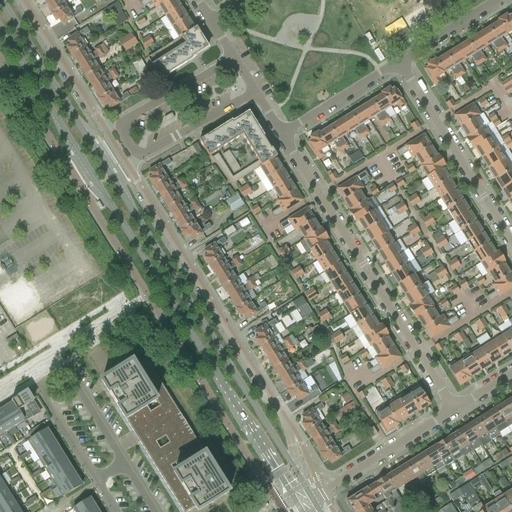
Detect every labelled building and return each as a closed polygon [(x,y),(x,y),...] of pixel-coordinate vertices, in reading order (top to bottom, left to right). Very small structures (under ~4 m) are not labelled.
[(47,8),(51,15),(66,6),(62,0),(49,0),(45,3),(48,7),(47,8)] [(151,3),(155,8),(168,0),(143,0),(139,3),(142,8),(151,3)] [(159,6),(165,17),(181,7),(176,0),(168,0),(155,8),(155,9),(159,6)] [(116,3),(105,10),(115,26),(116,28),(124,23),(127,21),(126,19),(120,10),(121,10),(116,3)] [(66,6),(51,15),(55,21),(59,19),(63,25),(71,19),(83,13),(80,8),(74,11),(76,13),(72,15),(66,6)] [(165,17),(172,27),(188,17),(181,7),(165,17)] [(506,15),(498,20),(507,34),(511,30),(511,15),(507,17),(506,15)] [(136,21),(140,26),(145,23),(142,17),(136,21)] [(166,32),(171,30),(164,17),(160,19),(166,32)] [(172,27),(179,38),(195,28),(188,17),(172,27)] [(492,26),(488,28),(502,50),(507,47),(501,38),(507,34),(498,20),(492,23),(492,26)] [(191,58),(207,48),(200,36),(201,35),(196,27),(195,28),(179,38),(147,58),(161,81),(169,76),(168,74),(192,59),(191,58)] [(66,48),(70,54),(85,45),(79,36),(83,34),(84,36),(89,33),(86,28),(77,33),(75,35),(67,40),(70,46),(66,48)] [(478,34),(486,47),(492,43),(498,53),(502,50),(488,28),(484,31),(482,30),(479,32),(478,34)] [(391,38),(397,48),(412,39),(405,29),(391,38)] [(368,33),(364,36),(370,46),(374,44),(368,33)] [(130,34),(118,42),(125,52),(137,44),(130,34)] [(472,38),(467,41),(481,63),(486,61),(480,51),(486,47),(478,34),(477,35),(475,34),(472,36),(472,38)] [(151,40),(149,37),(141,42),(143,45),(151,40)] [(143,45),(146,49),(153,44),(151,40),(143,45)] [(457,47),(457,48),(464,60),(471,57),(477,66),(481,63),(467,41),(462,44),(460,44),(457,45),(457,47)] [(76,61),(78,65),(102,50),(99,46),(94,49),(95,51),(91,54),(90,51),(89,52),(85,45),(70,54),(74,62),(76,61)] [(451,51),(446,54),(460,77),(464,74),(458,64),(464,60),(457,48),(456,48),(454,48),(451,49),(451,51)] [(373,52),(380,62),(384,60),(377,49),(373,52)] [(80,71),(84,77),(99,68),(96,63),(96,62),(95,59),(99,57),(100,59),(105,56),(102,50),(78,65),(81,70),(80,71)] [(440,56),(435,59),(443,74),(449,70),(455,80),(460,77),(446,54),(442,57),(440,56)] [(443,74),(435,59),(426,65),(428,67),(424,69),(435,87),(441,83),(437,77),(443,74)] [(89,83),(93,88),(117,73),(113,68),(108,72),(109,73),(105,76),(104,74),(103,74),(99,68),(84,77),(88,84),(89,83)] [(147,71),(143,73),(147,82),(152,79),(147,71)] [(94,93),(99,100),(113,92),(109,85),(110,84),(109,81),(112,79),(113,81),(119,77),(117,73),(93,88),(95,92),(94,93)] [(511,77),(500,84),(504,90),(511,84),(511,77)] [(389,88),(381,93),(390,107),(396,103),(399,109),(405,106),(394,88),(391,90),(389,88)] [(113,92),(99,100),(102,106),(106,104),(110,110),(120,103),(129,97),(126,93),(121,96),(122,98),(118,100),(113,92)] [(375,99),(371,101),(385,123),(390,121),(389,119),(395,115),(390,107),(381,93),(376,96),(375,99)] [(478,102),(481,108),(487,104),(484,99),(478,102)] [(445,104),(449,109),(454,106),(451,100),(445,104)] [(361,107),(369,120),(375,116),(381,126),(385,123),(371,101),(367,104),(365,103),(362,105),(361,107)] [(453,116),(460,127),(480,115),(473,104),(453,116)] [(355,111),(350,114),(364,137),(369,134),(363,124),(369,120),(361,107),(360,108),(358,107),(355,109),(355,111)] [(163,118),(166,123),(174,118),(171,114),(163,118)] [(276,158),(275,157),(277,156),(272,149),(270,149),(248,114),(232,124),(231,122),(208,137),(207,136),(202,139),(199,141),(209,156),(242,136),(258,162),(261,167),(276,158)] [(340,120),(340,121),(348,134),(354,130),(360,139),(364,137),(350,114),(345,117),(343,117),(340,118),(340,120)] [(491,123),(497,119),(493,114),(488,117),(491,123)] [(465,138),(465,139),(484,127),(483,128),(476,118),(480,115),(460,127),(466,138),(465,138)] [(494,128),(500,125),(497,119),(491,123),(494,128)] [(334,124),(329,127),(343,150),(348,147),(341,137),(348,134),(340,121),(339,121),(337,121),(334,122),(334,124)] [(419,128),(416,122),(410,125),(414,131),(419,128)] [(323,129),(318,132),(326,147),(332,143),(339,153),(343,150),(329,127),(325,130),(323,129)] [(465,139),(472,150),(491,138),(484,127),(465,139)] [(311,140),(307,142),(318,160),(324,156),(323,154),(329,151),(326,147),(318,132),(309,138),(311,140)] [(408,152),(411,158),(415,156),(431,146),(424,135),(395,152),(399,158),(408,152)] [(510,141),(507,135),(501,139),(504,144),(510,141)] [(475,148),(481,159),(497,149),(491,138),(472,150),(475,148)] [(197,143),(191,147),(197,155),(202,152),(197,143)] [(431,146),(415,156),(415,157),(420,165),(421,166),(421,167),(437,157),(437,156),(437,155),(431,146)] [(481,159),(488,170),(504,160),(497,149),(481,159)] [(357,156),(351,160),(354,165),(360,162),(357,156)] [(420,167),(427,178),(443,168),(445,166),(439,156),(437,157),(421,167),(420,167)] [(259,168),(266,179),(282,169),(276,158),(259,168)] [(152,177),(148,179),(152,185),(166,177),(161,168),(165,166),(166,167),(171,164),(168,159),(159,165),(158,165),(149,171),(152,177)] [(344,164),(347,170),(353,166),(350,160),(344,164)] [(488,170),(495,180),(511,170),(504,160),(488,170)] [(405,169),(409,174),(414,171),(411,165),(405,169)] [(427,178),(433,188),(449,178),(443,168),(427,178)] [(266,179),(273,189),(289,179),(282,169),(266,179)] [(495,180),(502,191),(511,184),(511,171),(511,170),(495,180)] [(336,189),(343,200),(359,190),(363,188),(359,182),(368,177),(365,171),(336,189)] [(334,173),(328,177),(332,182),(337,179),(334,173)] [(238,181),(235,176),(232,177),(232,178),(233,179),(229,182),(232,185),(238,181)] [(158,192),(160,196),(184,181),(181,177),(176,181),(177,183),(173,185),(172,183),(170,184),(166,177),(152,185),(156,193),(158,192)] [(433,188),(440,199),(456,189),(449,178),(433,188)] [(276,202),(296,190),(289,179),(273,189),(279,199),(276,202)] [(395,183),(398,188),(404,185),(401,179),(395,183)] [(162,202),(166,208),(181,199),(177,194),(178,193),(177,191),(180,188),(182,190),(187,187),(184,181),(160,196),(163,201),(162,202)] [(27,230),(0,246),(0,328),(26,312),(15,294),(10,298),(3,286),(76,241),(39,182),(6,203),(16,219),(18,217),(27,230)] [(511,184),(502,191),(508,201),(511,198),(511,184)] [(249,189),(247,185),(239,190),(241,194),(249,189)] [(386,188),(390,193),(395,190),(392,185),(386,188)] [(369,191),(373,197),(378,193),(375,188),(369,191)] [(241,194),(243,198),(251,193),(249,189),(241,194)] [(440,199),(447,210),(463,200),(456,189),(440,199)] [(296,190),(276,202),(280,208),(271,213),(274,219),(302,201),(296,190)] [(359,190),(343,200),(349,210),(349,211),(350,211),(366,201),(365,199),(360,192),(359,191),(359,190)] [(236,195),(226,201),(233,212),(243,205),(236,195)] [(417,198),(415,195),(407,200),(409,203),(417,198)] [(409,203),(412,207),(420,202),(417,198),(409,203)] [(171,214),(174,219),(198,204),(195,199),(189,203),(191,205),(187,207),(185,204),(184,205),(181,199),(166,208),(170,215),(171,214)] [(0,200),(0,218),(8,213),(0,200)] [(349,212),(355,222),(374,211),(367,200),(366,201),(350,211),(349,212)] [(447,210),(453,221),(469,211),(463,200),(447,210)] [(404,207),(402,203),(394,208),(396,212),(404,207)] [(176,224),(181,231),(195,222),(191,216),(192,215),(190,212),(194,210),(195,212),(201,209),(198,204),(174,219),(177,223),(176,224)] [(251,209),(254,215),(260,211),(257,206),(251,209)] [(404,207),(396,212),(399,215),(407,210),(404,207)] [(291,225),(294,231),(314,219),(307,208),(278,225),(282,231),(291,225)] [(358,221),(364,232),(380,221),(374,211),(355,222),(355,223),(358,221)] [(453,221),(460,231),(476,221),(469,211),(453,221)] [(421,221),(424,224),(432,219),(429,216),(421,221)] [(246,219),(238,223),(242,229),(249,224),(246,219)] [(298,229),(304,239),(320,229),(314,219),(294,231),(298,229)] [(426,228),(434,223),(432,219),(424,224),(426,228)] [(364,232),(371,242),(387,232),(380,221),(364,232)] [(460,231),(467,242),(483,232),(476,221),(460,231)] [(195,222),(181,231),(184,237),(188,235),(192,241),(200,235),(202,234),(211,229),(208,224),(203,227),(204,229),(201,231),(198,228),(195,222)] [(409,234),(417,229),(414,225),(407,230),(409,234)] [(304,239),(299,243),(306,253),(310,251),(326,241),(328,239),(321,229),(320,229),(304,239)] [(411,237),(419,232),(417,229),(409,234),(411,237)] [(371,242),(378,253),(394,243),(387,232),(371,242)] [(467,242),(473,253),(489,243),(483,232),(467,242)] [(437,246),(445,241),(443,237),(435,242),(437,246)] [(203,258),(207,264),(222,255),(216,247),(220,244),(221,246),(226,243),(223,238),(214,244),(212,245),(204,250),(207,256),(203,258)] [(310,251),(316,262),(332,251),(326,241),(328,240),(328,239),(310,251)] [(437,246),(439,249),(447,244),(445,241),(437,246)] [(378,253),(384,264),(401,254),(394,243),(378,253)] [(473,253),(480,263),(499,252),(498,251),(496,253),(489,243),(473,253)] [(288,250),(285,246),(277,251),(280,255),(288,250)] [(422,255),(430,250),(428,246),(420,251),(422,255)] [(280,255),(282,258),(290,253),(288,250),(280,255)] [(401,254),(384,264),(391,274),(407,264),(414,260),(407,250),(401,254)] [(422,255),(424,258),(432,254),(430,250),(422,255)] [(316,262),(323,272),(339,262),(332,251),(316,262)] [(480,263),(487,274),(488,273),(504,263),(505,262),(499,252),(480,263)] [(213,271),(215,275),(239,260),(238,258),(236,256),(231,260),(232,262),(228,264),(227,261),(226,262),(222,255),(207,264),(212,272),(213,271)] [(447,264),(449,268),(457,263),(455,259),(447,264)] [(217,281),(222,287),(236,278),(232,272),(233,272),(232,269),(235,267),(237,269),(242,266),(239,260),(215,275),(218,280),(217,281)] [(323,272),(330,283),(346,273),(339,262),(323,272)] [(449,268),(452,271),(460,266),(457,263),(449,268)] [(504,263),(488,273),(488,274),(489,275),(493,282),(494,284),(495,284),(511,274),(505,265),(504,264),(504,263)] [(391,274),(398,285),(414,275),(407,264),(391,274)] [(75,266),(24,299),(50,339),(101,307),(75,266)] [(293,276),(301,271),(299,267),(291,272),(293,276)] [(436,276),(444,271),(442,267),(434,272),(436,276)] [(295,280),(303,275),(301,271),(293,276),(295,280)] [(436,276),(439,279),(447,274),(444,271),(436,276)] [(330,283),(336,294),(353,284),(346,273),(330,283)] [(495,284),(491,286),(495,292),(486,297),(489,303),(511,288),(511,276),(511,274),(495,284)] [(398,285),(404,296),(420,286),(414,275),(398,285)] [(476,281),(479,286),(485,283),(481,277),(476,281)] [(227,293),(230,298),(253,283),(250,278),(244,282),(246,284),(242,286),(241,283),(240,284),(236,278),(222,287),(226,294),(227,293)] [(458,284),(462,290),(467,286),(464,281),(458,284)] [(253,283),(230,298),(232,302),(231,303),(236,310),(250,302),(250,301),(256,298),(255,297),(251,291),(256,287),(253,283)] [(336,294),(343,304),(359,294),(353,284),(336,294)] [(408,308),(409,308),(427,296),(420,286),(404,296),(411,306),(408,308)] [(450,290),(453,295),(459,291),(455,286),(450,290)] [(314,292),(312,289),(304,294),(306,297),(314,292)] [(306,297),(309,301),(317,296),(314,292),(306,297)] [(343,304),(350,315),(366,305),(359,294),(343,304)] [(301,296),(291,303),(296,310),(306,304),(301,296)] [(409,308),(415,319),(416,318),(433,308),(434,307),(427,296),(409,308)] [(439,304),(443,309),(448,305),(445,300),(439,304)] [(250,301),(236,310),(240,316),(244,314),(247,319),(256,314),(266,307),(263,303),(258,306),(259,308),(256,310),(250,301)] [(306,304),(296,310),(302,320),(312,313),(306,304)] [(350,315),(343,320),(349,330),(356,326),(372,316),(366,305),(350,315)] [(508,313),(503,305),(500,307),(505,315),(508,313)] [(501,318),(505,315),(500,307),(496,310),(501,318)] [(433,308),(416,318),(417,318),(418,321),(423,328),(439,318),(438,317),(434,311),(433,308)] [(320,319),(328,314),(325,310),(318,315),(320,319)] [(322,322),(330,317),(328,314),(320,319),(322,322)] [(356,326),(363,336),(379,326),(372,316),(356,326)] [(443,316),(423,328),(430,340),(459,322),(455,316),(446,322),(443,316)] [(487,327),(482,319),(478,321),(483,329),(487,327)] [(258,337),(254,340),(258,346),(273,337),(273,338),(278,334),(284,330),(280,323),(277,325),(274,320),(272,321),(265,325),(263,326),(255,332),(258,337)] [(478,321),(475,323),(480,331),(483,329),(478,321)] [(363,336),(370,347),(371,346),(387,336),(388,336),(382,325),(379,326),(363,336)] [(508,328),(501,333),(511,351),(511,327),(511,326),(511,328),(511,329),(509,331),(508,328)] [(316,332),(307,338),(311,343),(320,338),(316,332)] [(333,340),(341,335),(339,332),(331,337),(333,340)] [(465,340),(460,332),(457,334),(462,342),(465,340)] [(497,335),(490,340),(502,360),(508,356),(507,355),(511,351),(501,333),(500,333),(502,336),(499,338),(497,335)] [(458,344),(462,342),(457,334),(453,336),(458,344)] [(333,340),(335,344),(343,339),(341,335),(333,340)] [(387,336),(371,346),(371,347),(372,348),(376,355),(377,357),(378,357),(394,347),(388,338),(387,337),(387,336)] [(264,353),(266,357),(290,342),(287,338),(282,341),(283,343),(279,346),(278,343),(277,344),(273,337),(258,346),(263,353),(264,353)] [(480,346),(479,346),(491,365),(496,362),(497,363),(502,360),(490,340),(483,344),(484,347),(481,349),(480,346)] [(268,363),(272,369),(287,360),(283,354),(284,353),(283,351),(286,349),(288,351),(293,347),(290,342),(266,357),(269,362),(268,363)] [(434,346),(438,352),(443,349),(440,343),(434,346)] [(469,353),(480,372),(485,368),(486,370),(491,367),(490,365),(491,365),(479,346),(472,351),(474,353),(471,355),(469,353)] [(394,347),(374,359),(378,365),(369,370),(372,376),(401,358),(394,347)] [(359,354),(362,359),(368,356),(364,350),(359,354)] [(463,360),(459,362),(470,380),(471,379),(470,378),(474,375),(475,377),(481,373),(480,372),(469,353),(461,357),(463,360)] [(339,359),(343,364),(348,361),(345,355),(339,359)] [(222,496),(227,493),(229,492),(226,488),(146,359),(135,366),(132,361),(120,369),(117,370),(101,381),(135,435),(154,466),(182,511),(187,511),(195,507),(198,511),(210,504),(222,496)] [(278,375),(281,380),(304,365),(301,360),(295,363),(297,365),(293,368),(292,365),(291,366),(287,360),(272,369),(276,375),(278,375)] [(470,380),(459,362),(456,364),(454,362),(447,366),(459,387),(470,380)] [(282,385),(287,392),(301,383),(297,376),(298,376),(296,373),(300,371),(301,373),(307,369),(304,365),(281,380),(283,384),(282,385)] [(399,368),(403,374),(408,370),(405,365),(399,368)] [(393,385),(388,377),(384,380),(389,388),(393,385)] [(385,390),(389,388),(384,380),(380,382),(385,390)] [(301,383),(287,392),(291,398),(295,395),(298,401),(317,389),(314,384),(309,388),(310,390),(307,392),(301,383)] [(411,392),(408,394),(419,412),(430,405),(417,385),(410,390),(411,392)] [(20,395),(11,401),(12,403),(17,411),(18,411),(25,422),(33,417),(39,412),(33,401),(27,392),(28,391),(27,390),(20,394),(20,395)] [(358,394),(361,400),(367,397),(363,391),(358,394)] [(347,392),(341,396),(346,403),(352,400),(347,392)] [(403,394),(396,398),(408,419),(414,415),(413,414),(418,411),(418,412),(419,412),(408,394),(404,396),(403,394)] [(390,405),(387,408),(397,425),(398,425),(397,424),(402,421),(402,422),(408,419),(396,398),(388,403),(390,405)] [(8,405),(3,408),(15,428),(25,422),(18,411),(17,411),(12,403),(8,405),(8,404),(7,405),(8,405)] [(511,416),(504,403),(495,408),(508,429),(511,425),(511,416)] [(301,424),(305,430),(319,421),(314,412),(317,410),(319,412),(324,409),(321,404),(310,411),(302,416),(305,422),(301,424)] [(397,425),(387,408),(383,410),(381,407),(374,412),(386,432),(397,425)] [(0,423),(6,433),(15,428),(3,408),(0,409),(0,423)] [(495,408),(486,414),(499,434),(508,429),(495,408)] [(486,414),(477,420),(490,441),(499,435),(499,434),(486,414)] [(361,418),(357,420),(361,426),(366,423),(362,417),(361,418)] [(477,420),(468,425),(481,445),(482,447),(490,441),(477,420)] [(310,437),(313,441),(337,427),(334,422),(328,425),(329,427),(326,430),(324,427),(323,428),(319,421),(305,430),(309,438),(310,437)] [(34,437),(27,441),(27,442),(33,451),(53,438),(50,435),(51,434),(50,434),(47,429),(45,426),(43,423),(31,431),(34,437)] [(468,425),(459,431),(472,451),(481,445),(468,425)] [(315,447),(319,454),(334,445),(329,439),(331,438),(329,435),(333,433),(334,435),(340,431),(337,427),(313,441),(316,446),(315,447)] [(366,431),(371,439),(377,435),(373,427),(366,431)] [(459,431),(450,436),(463,456),(472,451),(459,431)] [(450,436),(441,442),(450,457),(453,461),(462,455),(450,436)] [(53,438),(33,451),(39,460),(58,448),(56,443),(56,442),(55,443),(53,438)] [(441,442),(432,447),(444,467),(453,461),(450,457),(441,442)] [(319,454),(323,460),(328,458),(331,464),(341,457),(350,451),(347,447),(342,450),(343,452),(339,454),(334,445),(319,454)] [(432,447),(423,453),(432,468),(435,472),(441,469),(441,468),(444,467),(432,447)] [(58,448),(39,460),(44,469),(64,457),(62,453),(62,452),(61,452),(58,448)] [(505,449),(498,453),(502,459),(508,455),(508,454),(505,449)] [(423,453),(414,459),(426,478),(435,472),(432,468),(423,453)] [(498,453),(493,457),(496,462),(502,459),(498,453)] [(64,457),(44,469),(50,479),(70,466),(67,461),(68,461),(67,461),(64,457)] [(414,459),(405,464),(414,479),(415,479),(417,483),(426,478),(414,459)] [(506,461),(499,465),(502,469),(508,465),(506,461)] [(405,464),(396,470),(405,485),(414,479),(405,464)] [(70,466),(50,479),(56,488),(76,476),(73,471),(74,471),(73,470),(73,471),(70,466)] [(472,470),(472,471),(475,476),(482,471),(479,466),(472,470)] [(471,469),(462,475),(463,477),(466,481),(470,479),(475,476),(472,471),(471,469)] [(396,470),(386,476),(395,491),(405,485),(396,470)] [(483,475),(477,478),(481,483),(482,486),(484,485),(488,493),(492,491),(483,475)] [(76,476),(56,488),(62,497),(64,496),(80,486),(82,485),(81,485),(78,480),(79,479),(78,479),(76,476)] [(386,476),(375,483),(383,496),(385,498),(386,500),(389,505),(390,506),(398,501),(400,499),(395,491),(386,476)] [(463,477),(454,482),(455,484),(457,487),(466,481),(463,477)] [(503,477),(499,480),(505,488),(509,486),(503,477)] [(477,478),(468,484),(473,491),(477,488),(475,487),(481,483),(477,478)] [(375,483),(360,492),(368,505),(382,496),(383,496),(375,483)] [(468,484),(458,490),(462,496),(470,509),(480,503),(473,491),(468,484)] [(0,490),(0,505),(14,497),(7,486),(0,490)] [(458,490),(449,496),(453,502),(462,496),(458,490)] [(511,491),(511,490),(501,496),(511,511),(511,510),(511,491)] [(493,495),(495,499),(492,502),(498,511),(510,511),(511,511),(501,496),(498,491),(493,495)] [(347,503),(352,511),(356,511),(368,505),(360,492),(347,501),(347,503)] [(14,497),(0,505),(0,511),(13,511),(21,508),(14,497)] [(439,497),(434,500),(439,507),(443,504),(439,497)] [(90,498),(72,509),(74,511),(87,511),(96,507),(93,504),(94,503),(93,503),(90,498)] [(386,500),(380,504),(383,509),(389,505),(386,500)] [(398,501),(390,506),(393,511),(404,511),(405,511),(398,501)] [(498,511),(492,502),(483,507),(486,511),(498,511)] [(480,503),(470,509),(471,510),(471,511),(486,511),(483,507),(480,503)]
